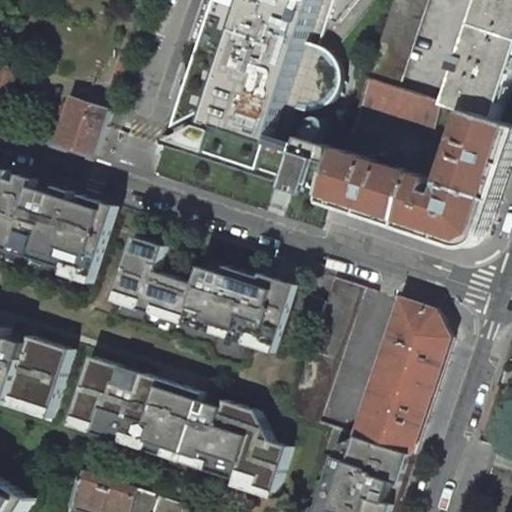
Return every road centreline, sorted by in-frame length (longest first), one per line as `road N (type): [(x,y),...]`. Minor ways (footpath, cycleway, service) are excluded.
road 1 (residential): [(0,140),(503,297)]
road 2 (residential): [(430,511),(503,297)]
